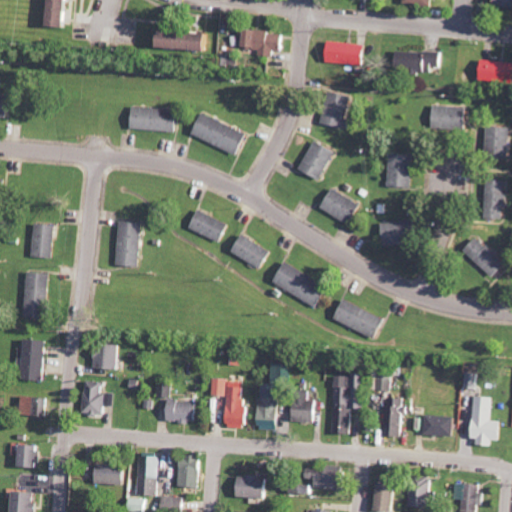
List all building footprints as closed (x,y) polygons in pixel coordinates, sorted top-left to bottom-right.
[(73,0),(54,0),(53,27),(72,28),(73,0)] [(435,8),(436,0),(407,0),(407,2),(435,8)] [(161,31),(161,49),(213,50),(213,33),(161,31)] [(278,50),(287,50),(288,33),(249,31),(248,49),(263,50),(263,57),(278,57),(278,50)] [(370,65),(371,44),(334,43),(333,64),(370,65)] [(446,53),(400,52),(400,70),(436,71),(436,67),(446,67),(446,53)] [(511,61),(487,61),(487,82),(511,82),(511,61)] [(347,128),(355,97),(334,91),(326,123),(347,128)] [(0,116),(10,117),(11,94),(0,93),(0,116)] [(470,107),(438,106),(437,130),(469,131),(470,107)] [(136,131),(181,132),(182,109),(137,108),(136,131)] [(198,135),(242,156),(252,134),(208,114),(198,135)] [(511,128),(489,127),(488,156),(511,157),(511,128)] [(339,151),(319,141),(303,170),(324,180),(339,151)] [(416,188),(417,156),(393,155),(393,187),(416,188)] [(0,202),(7,203),(8,179),(0,178),(0,202)] [(508,179),(489,179),(488,219),(506,220),(508,179)] [(365,207),(338,189),(326,208),(353,226),(365,207)] [(232,223),(202,212),(195,231),(225,242),(232,223)] [(389,247),(420,244),(417,220),(386,224),(389,247)] [(144,267),(146,222),(124,222),(122,266),(144,267)] [(60,226),(39,224),(36,257),(57,259),(60,226)] [(275,252),(247,236),(237,253),(265,269),(275,252)] [(509,266),(482,238),(469,250),(496,279),(509,266)] [(278,286),(323,305),(332,284),(288,265),(278,286)] [(51,319),(56,275),(34,273),(29,317),(51,319)] [(388,317),(347,301),(340,321),(381,337),(388,317)] [(49,381),(50,341),(29,340),(27,380),(49,381)] [(99,368),(122,369),(123,345),(100,343),(99,368)] [(470,389),(481,389),(482,374),(470,373),(470,389)] [(355,435),(355,409),(368,409),(368,375),(339,375),(338,435),(355,435)] [(232,379),(218,379),(218,396),(232,396),(232,379)] [(88,415),(109,416),(109,407),(117,407),(118,394),(107,393),(107,382),(89,381),(88,415)] [(251,382),(233,382),(232,424),(250,425),(251,382)] [(161,397),(175,398),(176,383),(162,383),(161,397)] [(25,414),(50,417),(52,399),(27,396),(25,414)] [(497,398),(479,397),(477,446),(497,447),(497,441),(505,441),(506,422),(496,421),(497,398)] [(406,398),(390,398),(389,437),(405,437),(406,398)] [(200,402),(173,401),(172,422),(200,423),(200,402)] [(320,422),(321,402),(297,401),(296,421),(320,422)] [(429,435),(458,436),(458,417),(430,416),(429,435)] [(43,468),(44,446),(24,445),(23,467),(43,468)] [(183,487),(204,488),(205,456),(184,456),(183,487)] [(163,496),(164,458),(144,457),(143,495),(163,496)] [(102,485),(130,486),(131,466),(103,464),(102,485)] [(272,478),(242,477),(241,498),(271,499),(272,478)] [(485,511),(486,495),(483,495),(484,485),(459,484),(459,500),(466,500),(465,511),(485,511)] [(391,511),(398,511),(400,485),(380,485),(379,511),(391,511)] [(434,489),(412,490),(413,508),(434,508),(434,489)] [(16,511),(41,511),(42,504),(38,504),(38,493),(17,493),(16,511)] [(188,498),(167,497),(167,511),(188,511),(188,498)] [(150,511),(151,500),(133,499),(131,511),(150,511)]
